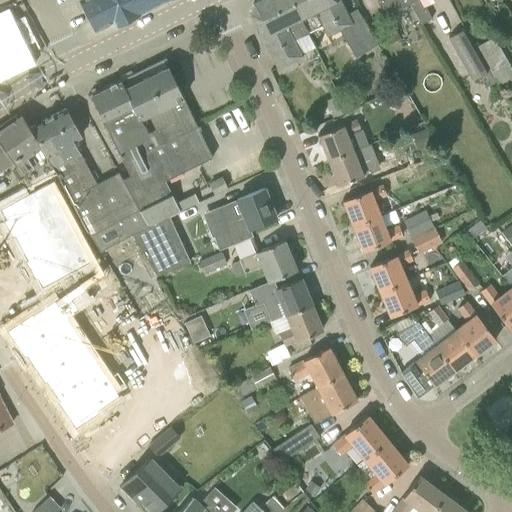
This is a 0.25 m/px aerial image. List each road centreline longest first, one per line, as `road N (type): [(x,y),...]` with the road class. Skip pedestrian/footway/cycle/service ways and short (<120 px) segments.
road 1 (residential): [(419,427),(372,349),(230,0)]
road 2 (residential): [(115,511),(0,348)]
road 3 (unclassified): [(76,62),(210,0)]
road 4 (residential): [(511,507),(419,427)]
